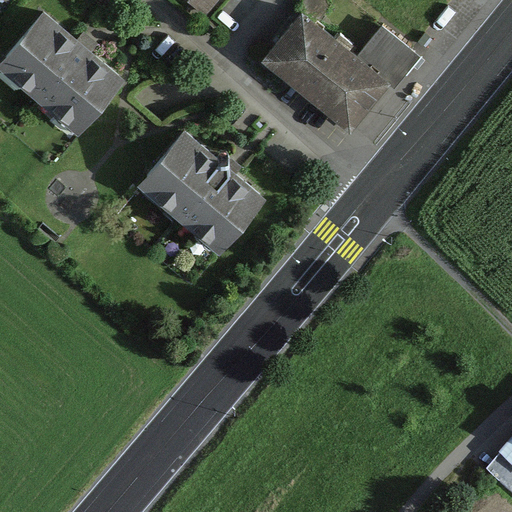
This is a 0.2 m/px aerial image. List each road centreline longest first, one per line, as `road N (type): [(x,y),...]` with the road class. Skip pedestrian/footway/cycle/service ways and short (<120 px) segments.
road 1 (primary): [(379,193),(105,511)]
road 2 (primary): [(511,25),(379,193)]
road 3 (residential): [(379,193),(227,57)]
road 4 (track): [(407,511),(511,406)]
